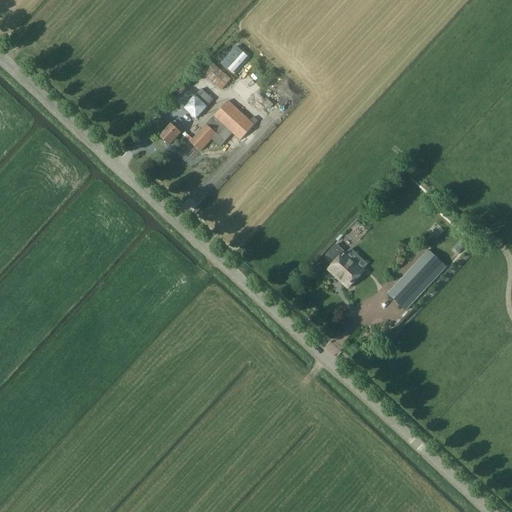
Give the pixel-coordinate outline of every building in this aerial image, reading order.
[(235,71),(248,54),(242,49),(229,67),(235,71)] [(203,71),(222,89),(232,78),(212,60),(203,71)] [(201,89),(184,108),(196,118),(213,100),(201,89)] [(268,99),(264,104),(269,109),(273,105),(268,99)] [(220,147),(233,133),(240,140),(254,125),(258,121),(254,117),(250,121),(228,101),(207,124),(206,124),(190,141),(201,151),(212,139),(220,147)] [(162,115),(167,109),(162,105),(157,110),(162,115)] [(178,130),(181,127),(175,122),(172,125),(171,124),(160,136),(169,145),(181,133),(178,130)] [(436,192),(430,199),(436,205),(443,198),(436,192)] [(424,237),(433,244),(448,227),(440,219),(424,237)] [(462,239),(453,249),(457,252),(466,243),(462,239)] [(351,249),(346,255),(336,245),(327,254),(335,262),(329,269),(348,287),(363,271),(362,270),(367,265),(351,249)] [(405,310),(446,266),(429,250),(388,294),(405,310)]
